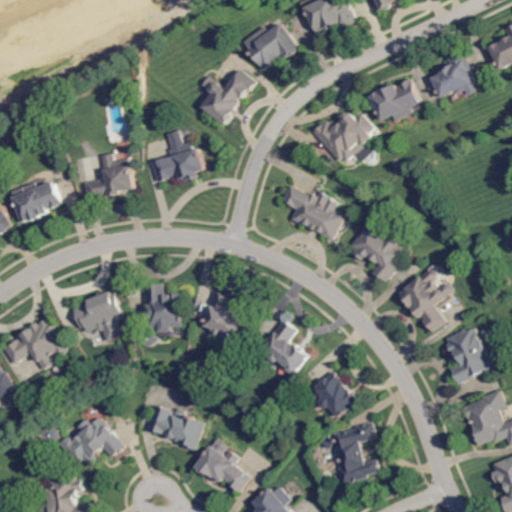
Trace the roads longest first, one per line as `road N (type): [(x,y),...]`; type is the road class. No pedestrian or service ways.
road 1 (residential): [(469,511),(406,364),(317,275),(285,257),(210,237),(134,241),(79,258),(0,303)]
road 2 (residential): [(244,243),(262,167),(278,130),(308,94),(491,0)]
